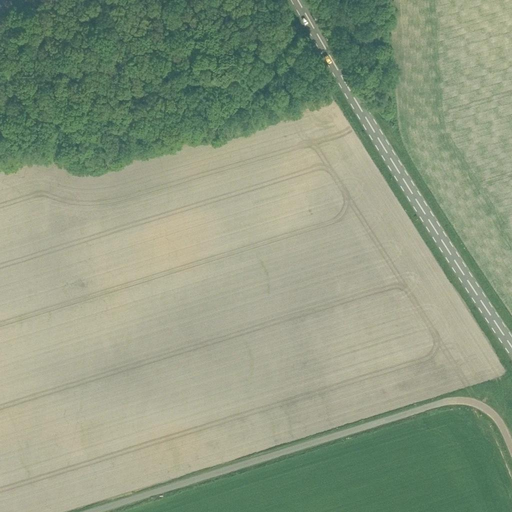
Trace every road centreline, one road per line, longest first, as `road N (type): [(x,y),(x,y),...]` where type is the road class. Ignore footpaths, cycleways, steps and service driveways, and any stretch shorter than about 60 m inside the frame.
road 1 (unclassified): [(87,511),(448,400),(465,399),(495,416),(511,450)]
road 2 (primary): [(511,346),(299,0)]
